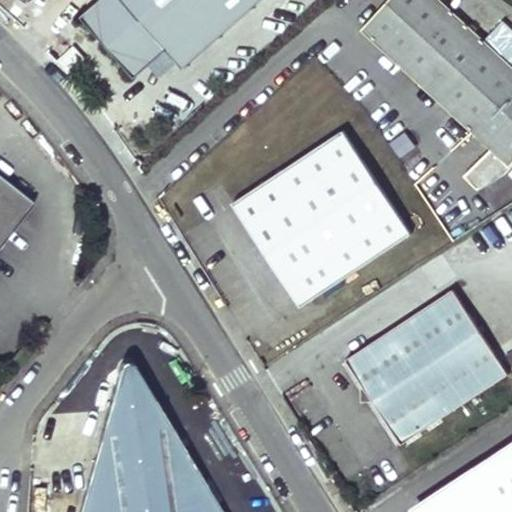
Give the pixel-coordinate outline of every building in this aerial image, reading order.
[(122,0),(101,0),(83,17),(134,76),(165,48),(122,0)] [(122,0),(165,48),(183,68),(259,0),(122,0)] [(507,168),(511,161),(511,74),(421,0),(380,0),(349,38),(507,168)] [(386,129),(393,144),(408,136),(401,122),(386,129)] [(408,234),(341,131),(228,204),(242,224),(250,226),(259,240),(258,249),(272,271),(286,262),(310,300),(408,234)] [(0,177),(0,245),(33,203),(0,177)] [(286,262),(272,271),(297,308),(310,300),(286,262)] [(452,291),(345,359),(400,444),(506,376),(452,291)] [(221,511),(134,369),(133,367),(130,364),(128,363),(127,363),(125,363),(123,363),(121,364),(120,365),(118,367),(117,368),(76,511),(221,511)] [(511,511),(511,442),(424,499),(430,509),(429,511),(511,511)] [(424,499),(407,509),(408,511),(429,511),(430,509),(424,499)]
